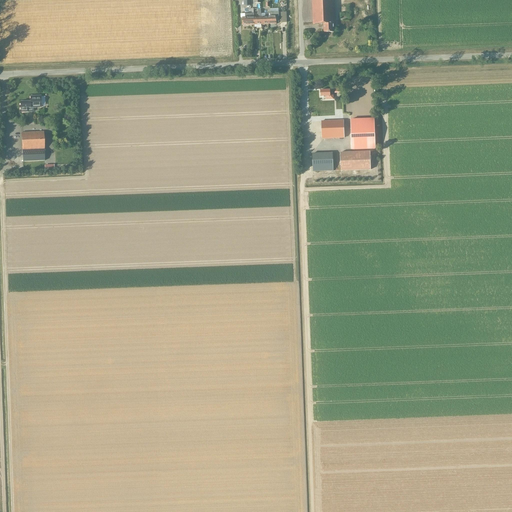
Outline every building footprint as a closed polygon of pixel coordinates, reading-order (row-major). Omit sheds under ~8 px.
[(333,24),(334,24),(333,0),(311,0),(313,24),(324,24),(324,32),(334,32),(333,24)] [(254,25),(254,17),(254,13),(253,8),(250,9),(250,12),(251,12),(252,12),(252,13),(245,14),(245,18),(246,18),(247,25),(254,25)] [(333,99),(333,95),(333,90),(330,90),(320,90),(320,97),(326,96),(326,99),(333,99)] [(30,101),(20,102),(20,112),(27,112),(27,108),(41,107),(41,96),(30,96),(30,101)] [(374,118),(351,119),(352,150),(375,149),(374,118)] [(322,139),(344,138),(343,120),(321,121),(322,139)] [(45,161),(44,149),(43,132),(21,133),(23,162),(23,171),(45,170),(44,161),(45,161)] [(339,153),(340,171),(370,170),(370,152),(339,153)] [(313,172),(333,171),(333,153),(312,153),(313,172)]
